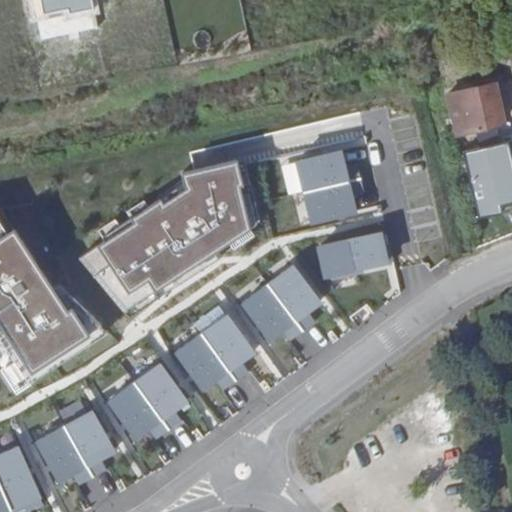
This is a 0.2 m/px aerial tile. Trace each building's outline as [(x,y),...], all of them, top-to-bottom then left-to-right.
[(31,0),(35,22),(96,11),(94,0),(31,0)] [(439,27),(453,23),(452,18),(449,0),(433,0),(437,17),(439,27)] [(497,123),(494,116),(491,102),(500,101),(496,81),(456,87),(445,90),(454,132),(497,123)] [(491,102),(494,116),(503,115),(500,101),(491,102)] [(511,161),(508,142),(464,152),(478,218),(500,213),(499,205),(511,201),(511,161)] [(345,150),(297,162),(306,197),(363,183),(360,164),(349,167),(345,150)] [(180,189),(81,257),(127,315),(259,224),(242,161),(179,175),(180,189)] [(363,183),(306,197),(313,226),(359,215),(354,197),(366,194),(363,183)] [(0,221),(0,354),(20,388),(110,336),(62,289),(52,296),(0,221)] [(384,230),(321,244),(329,279),(392,265),(384,230)] [(294,263),(269,282),(307,331),(315,324),(310,317),(326,305),(294,263)] [(307,331),(269,282),(241,303),(273,343),(287,332),(294,341),(307,331)] [(227,312),(202,331),(240,380),(248,372),(243,366),(259,354),(227,312)] [(240,380),(202,331),(174,352),(205,392),(220,381),(227,390),(240,380)] [(161,360),(136,379),(174,428),(183,421),(178,414),(193,403),(161,360)] [(174,428),(136,379),(109,401),(140,441),(154,430),(161,439),(174,428)] [(93,407),(66,423),(98,476),(107,470),(103,463),(120,453),(93,407)] [(98,476),(66,423),(36,441),(62,485),(78,476),(83,485),(98,476)] [(17,441),(0,448),(0,478),(15,511),(21,511),(45,501),(17,441)] [(425,449),(433,511),(465,511),(456,444),(425,449)] [(15,511),(0,478),(0,511),(15,511)]
